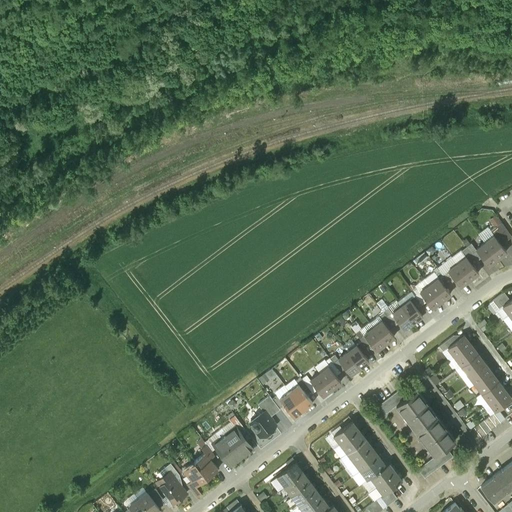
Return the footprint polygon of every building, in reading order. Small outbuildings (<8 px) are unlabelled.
[(506,251),(494,235),(485,242),(497,258),(506,251)] [(497,258),(485,242),(475,249),(481,257),(487,265),(497,258)] [(475,249),(471,243),(466,246),(476,260),(481,257),(475,249)] [(476,260),(466,246),(461,250),(466,256),(472,264),(476,260)] [(466,256),(457,263),(469,279),(478,272),(472,264),(466,256)] [(457,263),(447,270),(455,280),(459,286),(469,279),(457,263)] [(443,274),(439,270),(435,273),(438,277),(445,287),(450,284),(450,283),(443,274)] [(455,280),(447,270),(443,274),(450,283),(455,280)] [(445,287),(438,277),(429,284),(441,300),(450,293),(445,287)] [(429,284),(419,291),(427,301),(431,307),(441,300),(429,284)] [(419,291),(416,287),(411,290),(415,295),(422,305),(427,301),(419,291)] [(503,292),(492,300),(498,308),(502,305),(509,300),(503,292)] [(422,305),(415,295),(410,299),(417,308),(422,305)] [(511,297),(509,300),(502,305),(509,314),(511,312),(511,297)] [(417,308),(410,299),(401,306),(413,322),(422,315),(417,308)] [(413,322),(401,306),(392,312),(391,313),(399,322),(403,329),(413,322)] [(399,322),(391,313),(392,312),(388,307),(383,311),(383,312),(394,326),(399,322)] [(394,326),(383,312),(378,315),(382,320),(389,329),(394,326)] [(389,329),(382,320),(373,327),(385,343),(394,336),(389,329)] [(373,327),(363,334),(371,343),(375,350),(385,343),(373,327)] [(363,334),(360,329),(355,333),(361,341),(366,347),(371,343),(363,334)] [(453,335),(439,346),(442,351),(447,347),(457,340),(453,335)] [(457,340),(447,347),(454,356),(470,344),(463,335),(457,340)] [(366,347),(361,341),(356,344),(363,354),(368,350),(366,347)] [(356,344),(347,351),(359,367),(368,360),(363,354),(356,344)] [(470,344),(454,356),(461,365),(477,353),(470,344)] [(359,367),(347,351),(338,358),(345,368),(350,374),(359,367)] [(477,353),(461,365),(468,374),(484,362),(477,353)] [(338,358),(334,354),(329,357),(340,371),(345,368),(338,358)] [(329,357),(325,361),(328,365),(335,375),(340,371),(329,357)] [(484,362),(468,374),(474,383),(490,371),(484,362)] [(335,375),(328,365),(319,372),(331,388),(340,381),(335,375)] [(490,371),(474,383),(481,392),(497,380),(490,371)] [(331,388),(319,372),(310,379),(317,389),(322,395),(331,388)] [(310,379),(306,375),(301,378),(307,386),(312,392),(317,389),(310,379)] [(301,378),(300,377),(296,380),(298,384),(303,390),(307,386),(301,378)] [(497,380),(481,392),(488,401),(504,389),(497,380)] [(303,390),(298,384),(288,391),(303,410),(312,403),(303,390)] [(401,387),(373,409),(379,418),(396,405),(408,396),(401,387)] [(408,396),(396,405),(401,413),(404,411),(412,422),(410,424),(415,431),(436,415),(427,404),(425,405),(423,402),(425,401),(417,389),(408,396)] [(504,389),(488,401),(495,410),(497,408),(511,398),(504,389)] [(303,410),(288,391),(279,398),(284,404),(293,417),(303,410)] [(269,394),(257,403),(263,411),(265,409),(270,416),(280,409),(279,408),(272,398),(269,394)] [(279,398),(277,395),(272,398),(279,408),(284,404),(279,398)] [(505,418),(497,408),(495,410),(493,412),(500,422),(505,418)] [(263,411),(258,414),(256,414),(252,417),(252,419),(253,420),(253,423),(252,423),(252,426),(254,429),(257,430),(261,436),(275,426),(273,423),(271,423),(272,418),(270,416),(265,409),(263,411)] [(500,422),(493,412),(488,416),(495,425),(500,422)] [(245,429),(234,415),(229,419),(234,426),(235,426),(240,433),(245,429)] [(436,415),(415,431),(421,438),(423,436),(431,447),(428,448),(434,456),(446,447),(455,440),(446,429),(444,431),(442,428),(444,426),(436,415)] [(495,425),(488,416),(483,419),(490,429),(495,425)] [(490,429),(483,419),(478,423),(486,432),(490,429)] [(352,420),(333,434),(340,443),(358,429),(352,420)] [(486,432),(478,423),(474,427),(481,436),(486,432)] [(234,426),(213,443),(230,465),(252,448),(240,433),(235,426),(234,426)] [(481,436),(474,427),(469,430),(476,440),(481,436)] [(358,429),(340,443),(347,452),(365,438),(358,429)] [(365,438),(347,452),(353,461),(372,446),(365,438)] [(372,446),(353,461),(360,469),(378,455),(372,446)] [(446,447),(434,456),(417,468),(421,473),(424,477),(453,455),(446,447)] [(218,469),(205,452),(194,461),(207,477),(218,469)] [(360,469),(359,470),(366,478),(369,476),(385,464),(379,455),(378,455),(360,469)] [(207,477),(194,461),(183,469),(191,480),(195,486),(196,486),(207,477)] [(296,461),(276,476),(284,486),(303,471),(296,461)] [(502,469),(492,476),(481,485),(492,500),(505,490),(511,485),(511,484),(511,461),(502,469)] [(179,474),(170,462),(164,466),(168,471),(169,471),(174,478),(179,474)] [(385,464),(369,476),(376,485),(395,470),(388,462),(385,464)] [(417,468),(413,471),(417,476),(421,473),(417,468)] [(376,485),(383,494),(385,492),(402,479),(395,470),(376,485)] [(168,471),(156,480),(173,503),(186,493),(174,478),(169,471),(168,471)] [(303,471),(284,486),(290,494),(310,480),(303,471)] [(191,480),(186,483),(190,489),(195,486),(191,480)] [(310,480),(290,494),(297,503),(316,489),(310,480)] [(196,486),(195,486),(190,489),(196,497),(201,493),(196,486)] [(316,489),(297,503),(304,511),(323,497),(316,489)] [(159,507),(147,491),(138,498),(148,511),(154,511),(153,511),(159,507)] [(392,501),(385,492),(383,494),(380,495),(387,504),(392,501)] [(387,504),(380,495),(375,499),(382,508),(387,504)] [(323,497),(304,511),(303,511),(321,511),(329,506),(323,497)] [(148,511),(138,498),(129,505),(133,511),(148,511)] [(382,508),(375,499),(371,503),(377,511),(382,508)] [(459,508),(454,502),(441,511),(463,511),(460,507),(459,508)] [(511,511),(511,507),(508,502),(495,511),(511,511)] [(376,511),(377,511),(371,503),(366,506),(370,511),(376,511)]
